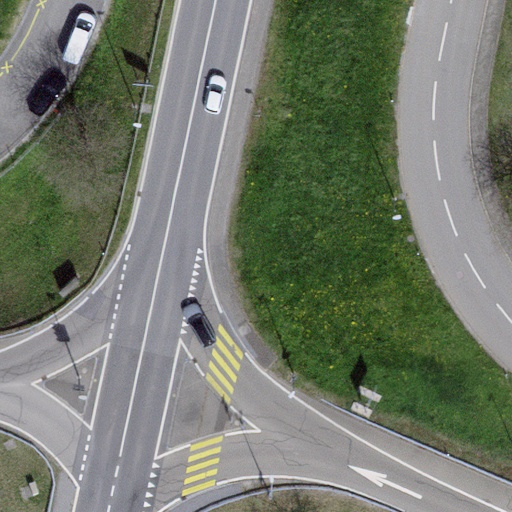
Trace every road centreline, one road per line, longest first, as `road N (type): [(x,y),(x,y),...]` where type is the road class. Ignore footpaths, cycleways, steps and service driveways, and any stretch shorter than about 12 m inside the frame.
road 1 (secondary): [(162,264),(216,0)]
road 2 (motorway): [(328,455),(226,368),(162,264)]
road 3 (secondary): [(114,490),(162,264)]
road 4 (motorway): [(328,455),(200,468),(110,510)]
road 5 (motorway): [(162,264),(76,332),(0,374)]
road 6 (motorway): [(114,490),(42,415),(0,398)]
road 7 (motorway): [(462,511),(328,455)]
